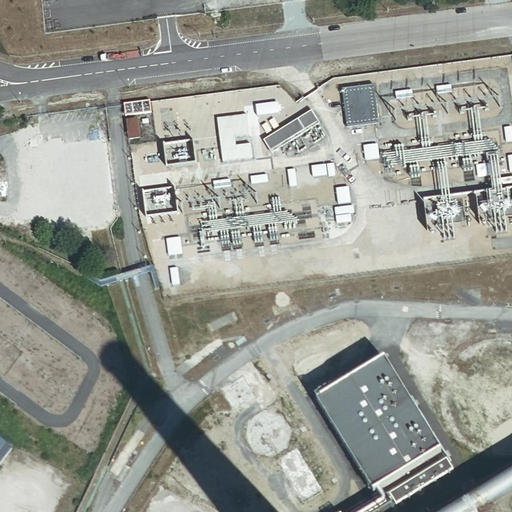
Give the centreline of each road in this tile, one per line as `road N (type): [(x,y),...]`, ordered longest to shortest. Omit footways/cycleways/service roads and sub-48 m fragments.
road 1 (unclassified): [(281,49),(30,82)]
road 2 (unclassified): [(511,19),(281,49)]
